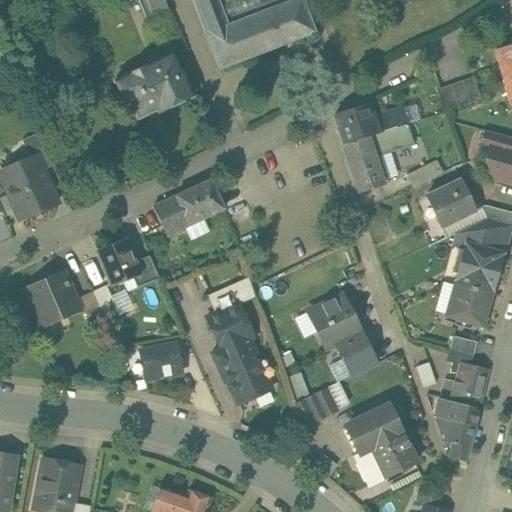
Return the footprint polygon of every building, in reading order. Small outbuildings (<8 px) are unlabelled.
[(169,14),(163,0),(140,0),(149,23),(169,14)] [(193,0),(219,68),(312,32),(301,0),(193,0)] [(511,45),(510,46),(509,41),(494,45),(510,107),(511,106),(511,45)] [(173,54),(115,81),(126,105),(130,102),(134,110),(133,112),(134,115),(136,117),(138,118),(140,119),(143,118),(145,116),(146,114),(151,112),(154,117),(162,113),(161,112),(193,97),(173,54)] [(473,77),(462,81),(470,103),(481,99),(473,77)] [(462,81),(451,84),(459,107),(470,103),(462,81)] [(451,84),(440,88),(448,111),(459,107),(451,84)] [(369,104),(334,116),(344,144),(367,137),(383,132),(388,130),(385,120),(375,123),(369,104)] [(402,110),(384,116),(385,120),(388,130),(407,124),(402,110)] [(388,130),(383,132),(388,148),(412,140),(407,124),(388,130)] [(511,137),(484,130),(481,143),(490,145),(490,144),(511,150),(511,137)] [(39,133),(22,141),(30,159),(36,156),(43,171),(53,166),(39,133)] [(367,137),(344,144),(359,192),(388,182),(379,155),(374,157),(367,137)] [(511,150),(490,144),(490,145),(486,161),(495,179),(511,183),(511,150)] [(30,159),(0,171),(0,173),(20,220),(57,204),(43,171),(36,156),(30,159)] [(431,163),(407,175),(413,187),(437,176),(431,163)] [(233,170),(210,180),(224,209),(223,209),(232,228),(255,217),(233,170)] [(210,180),(153,206),(166,236),(185,227),(203,219),(223,209),(224,209),(210,180)] [(461,180),(426,197),(440,227),(445,238),(457,233),(486,219),(487,219),(481,207),(472,187),(465,190),(461,180)] [(511,223),(511,212),(485,205),(481,207),(487,219),(511,225),(511,223)] [(203,219),(185,227),(192,240),(209,231),(203,219)] [(487,219),(486,219),(457,233),(453,247),(464,250),(466,244),(502,253),(502,254),(503,255),(511,225),(487,219)] [(126,240),(99,251),(112,284),(124,279),(129,290),(145,284),(135,261),(126,240)] [(502,253),(466,244),(464,250),(455,284),(490,294),(502,254),(502,253)] [(149,256),(135,261),(145,284),(159,278),(149,256)] [(64,272),(27,287),(43,326),(80,311),(64,272)] [(248,277),(207,295),(215,314),(238,303),(239,304),(255,297),(248,277)] [(490,294),(455,284),(446,316),(482,326),(490,294)] [(108,285),(92,292),(105,321),(120,315),(108,285)] [(105,321),(92,292),(80,297),(93,327),(105,321)] [(343,294),(308,312),(318,331),(321,330),(330,347),(340,342),(361,331),(343,294)] [(239,304),(238,303),(215,314),(205,318),(220,349),(210,353),(217,367),(220,366),(237,404),(254,397),(252,392),(269,385),(268,382),(270,376),(267,369),(262,367),(249,339),(253,337),(239,304)] [(361,331),(340,342),(347,357),(369,346),(361,331)] [(477,342),(453,336),(450,349),(474,355),(477,342)] [(175,344),(140,351),(146,380),(181,373),(175,344)] [(474,355),(450,349),(447,362),(453,363),(453,364),(471,366),(474,355)] [(428,363),(416,367),(423,387),(435,383),(428,363)] [(488,370),(471,366),(453,364),(451,372),(462,374),(460,383),(484,388),(488,370)] [(311,378),(294,377),(292,395),(309,396),(311,378)] [(460,383),(446,380),(441,399),(479,408),(484,388),(460,383)] [(309,396),(294,404),(302,426),(336,410),(326,388),(309,396)] [(479,408),(441,399),(437,413),(451,417),(450,421),(474,427),(479,408)] [(416,463),(388,406),(345,427),(358,453),(369,448),(384,479),(416,463)] [(511,415),(498,467),(511,471),(511,415)] [(450,421),(434,416),(441,435),(447,436),(445,441),(447,441),(446,445),(453,446),(450,457),(465,461),(474,427),(450,421)] [(6,511),(16,457),(0,454),(0,511),(5,511),(6,511)] [(80,465),(42,458),(32,511),(37,511),(71,511),(73,503),(80,465)] [(206,511),(212,498),(188,489),(186,495),(159,486),(149,511),(206,511)] [(441,496),(417,491),(415,503),(425,505),(438,507),(441,496)] [(89,511),(91,506),(73,503),(71,511),(89,511)]
